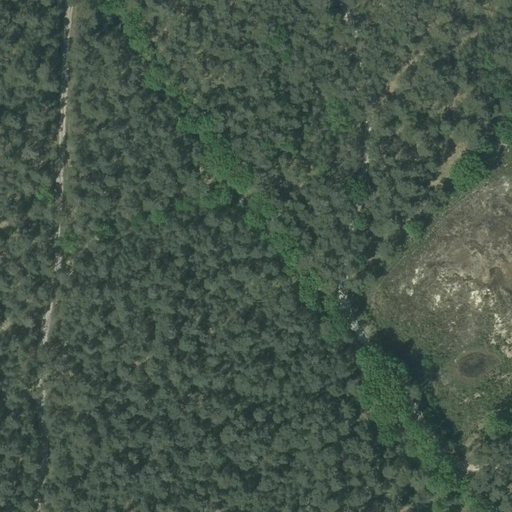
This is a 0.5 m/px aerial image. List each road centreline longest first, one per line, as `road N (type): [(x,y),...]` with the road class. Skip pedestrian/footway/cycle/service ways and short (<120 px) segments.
road 1 (track): [(342,0),(370,117),(339,284),(346,310),(470,478)]
road 2 (track): [(31,511),(71,0)]
